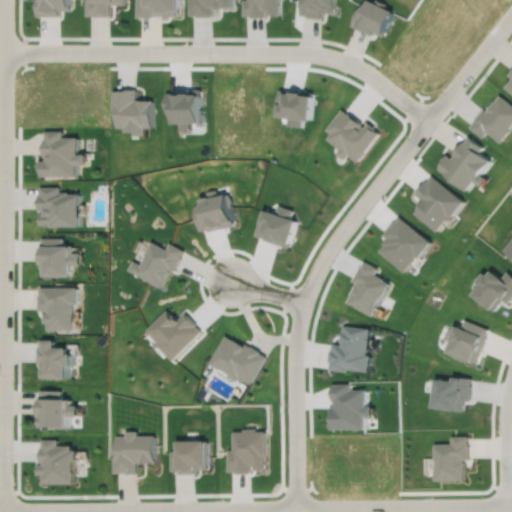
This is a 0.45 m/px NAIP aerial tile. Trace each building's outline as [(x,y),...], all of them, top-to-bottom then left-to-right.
[(37,0),(37,16),(61,16),(61,11),(72,11),(72,0),(37,0)] [(87,0),(87,16),(94,16),(94,17),(111,17),(111,4),(113,4),(113,5),(127,5),(127,0),(87,0)] [(138,0),(138,18),(154,18),(154,17),(165,16),(165,17),(174,17),(174,16),(181,16),(181,13),(183,13),(182,0),(138,0)] [(191,0),(191,16),(198,16),(198,17),(214,17),(214,7),(217,7),(217,10),(226,10),(226,8),(234,8),(234,0),(191,0)] [(244,0),(245,16),(252,16),(252,18),(268,18),(268,11),(270,11),(270,16),(283,16),(283,1),(285,1),(285,0),(244,0)] [(303,0),(302,15),(310,16),(309,18),(325,20),(325,14),(331,15),(331,14),(336,14),(337,8),(338,8),(339,0),(303,0)] [(363,3),(352,26),(373,36),(374,35),(375,35),(376,33),(386,38),(387,36),(398,13),(388,8),(389,5),(379,0),(377,4),(372,1),(369,6),(363,3)] [(113,90),(113,110),(117,110),(117,127),(126,127),(125,132),(135,132),(135,135),(146,135),(146,128),(154,128),(155,99),(139,99),(139,100),(137,100),(137,89),(121,89),(121,90),(113,90)] [(168,93),(169,111),(177,111),(177,123),(183,123),(183,130),(192,130),(192,122),(204,122),(204,89),(190,89),(190,92),(177,92),(177,93),(168,93)] [(511,104),(501,95),(488,111),(484,108),(475,120),(475,121),(471,127),(484,137),(488,131),(502,142),(511,130),(510,129),(511,126),(511,104)] [(343,109),(328,129),(332,133),(328,138),(341,149),(338,152),(346,159),(350,154),(359,161),(362,157),(363,158),(367,153),(366,152),(381,132),(376,128),(377,127),(371,123),(370,125),(369,124),(366,127),(363,124),(364,123),(350,113),(349,114),(343,109)] [(45,130),(45,139),(44,139),(44,157),(45,157),(45,160),(39,160),(39,169),(41,169),(41,176),(65,176),(65,177),(71,177),(76,177),(76,165),(85,165),(85,154),(77,154),(77,137),(63,137),(63,131),(45,130)] [(471,136),(466,142),(465,141),(454,155),(455,156),(453,159),(448,155),(442,162),(443,164),(439,169),(467,191),(475,181),(481,186),(487,178),(482,174),(492,161),(481,152),(485,147),(471,136)] [(40,187),(40,194),(38,194),(38,210),(44,210),(44,214),(39,214),(39,225),(51,225),(51,226),(79,227),(79,194),(68,194),(68,193),(60,192),(60,187),(40,187)] [(208,191),(209,196),(202,198),(204,204),(195,206),(201,230),(209,228),(209,231),(236,224),(228,193),(219,195),(218,189),(208,191)] [(261,217),(255,234),(269,239),(268,240),(291,247),(300,219),(292,217),(295,209),(279,204),(277,212),(267,209),(264,218),(261,217)] [(41,238),(41,246),(38,246),(38,263),(40,263),(40,264),(40,266),(42,266),(42,277),(69,277),(69,266),(80,266),(80,254),(72,254),(72,246),(63,246),(64,238),(41,238)] [(132,261),(127,270),(160,288),(170,270),(174,272),(182,258),(181,257),(184,251),(170,243),(166,249),(151,241),(143,255),(145,256),(140,265),(132,261)] [(366,262),(363,268),(362,268),(355,280),(360,282),(350,301),(374,313),(378,306),(377,305),(389,283),(384,280),(385,279),(375,274),(378,268),(366,262)] [(488,268),(480,278),(484,281),(476,291),(497,308),(506,297),(510,300),(511,297),(511,271),(509,269),(505,274),(495,266),(491,271),(488,268)] [(40,288),(40,295),(39,295),(38,311),(48,311),(48,315),(45,315),(45,323),(48,324),(48,331),(73,331),(73,305),(76,305),(77,288),(40,288)] [(168,310),(148,330),(161,343),(159,345),(174,359),(202,330),(197,325),(198,324),(186,313),(181,319),(176,314),(174,316),(168,310)] [(458,322),(455,329),(451,327),(447,337),(454,339),(449,351),(461,356),(462,353),(474,358),(473,360),(478,362),(489,336),(487,335),(490,327),(467,317),(464,324),(458,322)] [(346,325),(345,332),(344,332),(343,341),(345,341),(344,344),(334,343),(334,350),(332,350),(331,361),(332,361),(331,368),(349,370),(350,368),(370,370),(372,355),(369,354),(372,328),(346,325)] [(226,336),(210,364),(220,370),(221,369),(230,374),(229,377),(237,382),(240,378),(251,384),(267,357),(261,354),(262,353),(253,347),(252,348),(246,345),(245,347),(226,336)] [(55,341),(39,341),(39,348),(38,348),(37,364),(42,364),(42,379),(43,379),(43,381),(66,381),(67,368),(71,368),(71,356),(67,356),(67,350),(55,350),(55,341)] [(434,380),(433,391),(437,391),(435,405),(465,409),(465,404),(466,404),(467,398),(471,399),(473,384),(472,384),(473,376),(457,374),(456,378),(439,376),(439,380),(434,380)] [(333,385),(333,402),(335,402),(335,408),(332,408),(332,420),(330,420),(331,430),(355,430),(355,432),(361,432),(361,430),(366,430),(365,418),(372,418),(372,409),(366,409),(366,391),(352,391),(352,385),(333,385)] [(43,388),(43,397),(41,397),(40,424),(59,425),(59,426),(72,426),(72,413),(81,413),(81,403),(73,403),(73,395),(65,395),(65,388),(43,388)] [(233,431),(233,449),(228,449),(228,471),(236,471),(236,472),(251,472),(251,465),(254,465),(255,469),(265,468),(264,455),(267,455),(267,430),(257,430),(257,428),(244,428),(244,431),(233,431)] [(118,434),(118,455),(115,455),(115,471),(128,471),(128,472),(140,472),(140,461),(142,461),(142,462),(150,462),(150,461),(159,461),(158,434),(141,434),(141,429),(129,429),(129,434),(118,434)] [(436,442),(436,458),(437,458),(437,468),(436,468),(436,479),(466,478),(466,470),(466,459),(465,459),(465,457),(470,457),(470,442),(469,442),(469,435),(453,435),(453,442),(436,442)] [(44,438),(44,445),(42,445),(42,461),(45,461),(45,463),(40,463),(40,473),(45,473),(45,481),(78,481),(78,469),(76,469),(76,458),(79,458),(79,448),(75,448),(75,444),(61,444),(61,438),(44,438)] [(181,439),(182,449),(173,449),(173,469),(181,469),(181,472),(198,472),(198,468),(212,468),(211,438),(181,439)]
